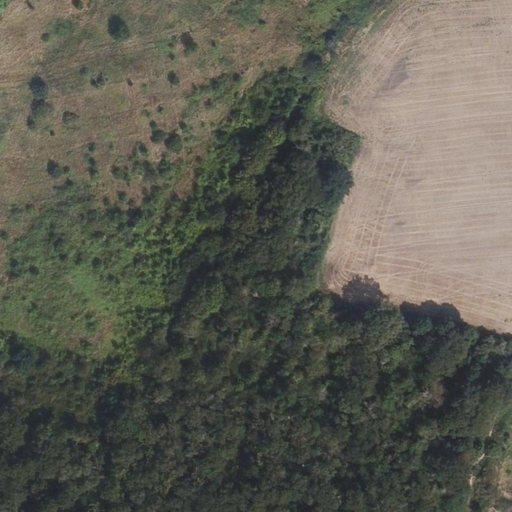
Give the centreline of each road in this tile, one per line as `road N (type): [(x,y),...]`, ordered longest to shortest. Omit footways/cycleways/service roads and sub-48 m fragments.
road 1 (track): [(95,511),(101,471),(213,228),(352,33),(392,0)]
road 2 (track): [(511,392),(493,422),(466,511)]
